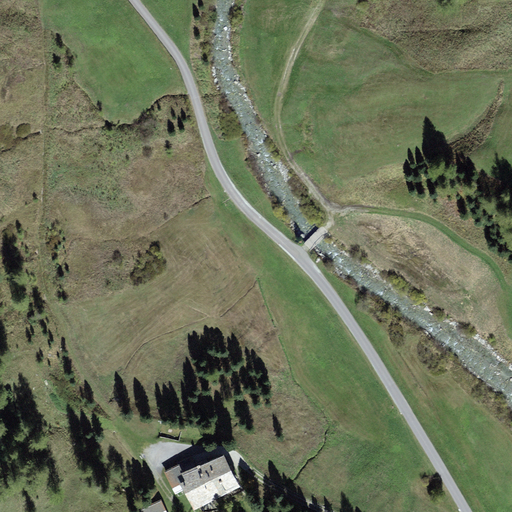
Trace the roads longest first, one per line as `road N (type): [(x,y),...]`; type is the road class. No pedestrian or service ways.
road 1 (unclassified): [(466,511),(334,299),(223,180),(187,74),(134,0)]
road 2 (track): [(298,254),(331,215),(287,155),(278,114),(297,47),(322,0)]
road 3 (track): [(330,219),(359,209),(428,218),(487,258),(504,282)]
